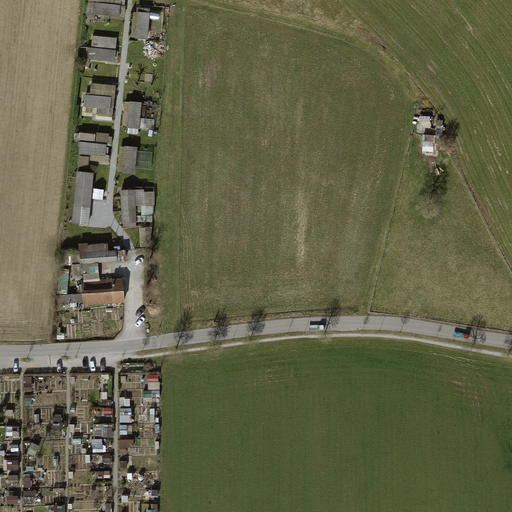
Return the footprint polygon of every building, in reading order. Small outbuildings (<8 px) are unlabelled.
[(121,0),(85,0),(85,3),(87,3),(85,18),(95,19),(95,14),(120,17),(120,16),(125,17),(126,6),(121,5),(121,0)] [(152,16),(134,14),(132,41),(149,42),(152,16)] [(117,38),(93,35),(91,47),(87,47),(86,56),(82,56),(81,66),(89,67),(90,59),(115,61),(116,50),(117,38)] [(92,83),(91,97),(86,97),(85,110),(95,110),(95,117),(98,118),(98,122),(114,123),(116,85),(92,83)] [(143,105),(126,104),(124,130),(141,131),(143,105)] [(436,136),(423,136),(422,152),(442,152),(442,127),(436,127),(436,136)] [(98,137),(82,136),(80,156),(108,159),(111,136),(98,135),(98,137)] [(138,150),(122,148),(120,174),(136,176),(138,150)] [(139,150),(138,167),(152,168),(153,152),(139,150)] [(96,176),(79,174),(74,225),(91,227),(96,176)] [(151,192),(122,194),(124,225),(153,224),(151,192)] [(110,252),(110,244),(90,246),(90,243),(81,243),(83,282),(102,281),(101,272),(113,271),(112,265),(120,264),(119,251),(110,252)] [(124,303),(123,278),(112,278),(112,281),(56,284),(57,304),(82,302),(83,305),(124,303)] [(117,511),(117,502),(104,503),(104,511),(117,511)]
